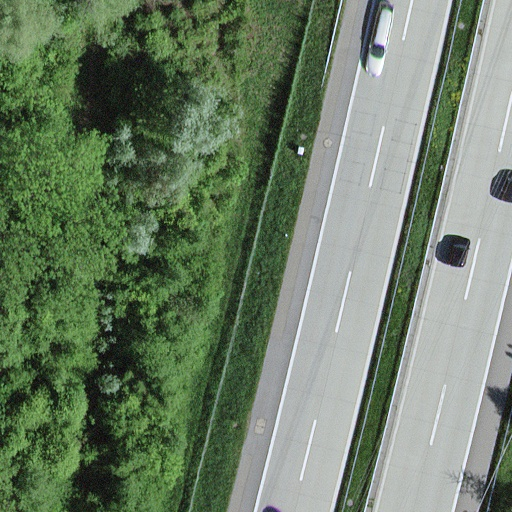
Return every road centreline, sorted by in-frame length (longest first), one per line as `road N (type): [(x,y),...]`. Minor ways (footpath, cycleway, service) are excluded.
road 1 (motorway): [(413,0),(296,511)]
road 2 (motorway): [(413,511),(511,83)]
